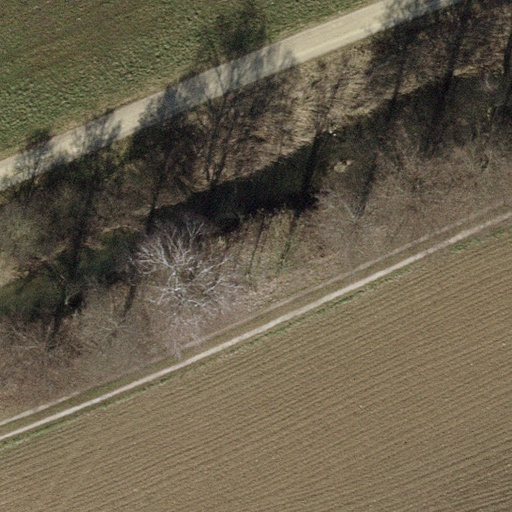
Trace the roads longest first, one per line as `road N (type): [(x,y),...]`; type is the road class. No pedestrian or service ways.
road 1 (track): [(511,203),(65,412),(0,430)]
road 2 (track): [(414,0),(0,169)]
